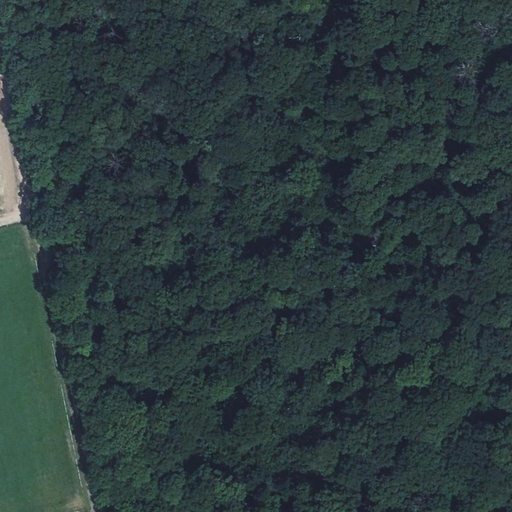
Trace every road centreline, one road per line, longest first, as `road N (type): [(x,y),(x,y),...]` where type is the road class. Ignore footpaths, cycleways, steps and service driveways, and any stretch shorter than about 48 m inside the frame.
road 1 (track): [(369,0),(376,253),(399,511)]
road 2 (track): [(191,0),(215,511)]
